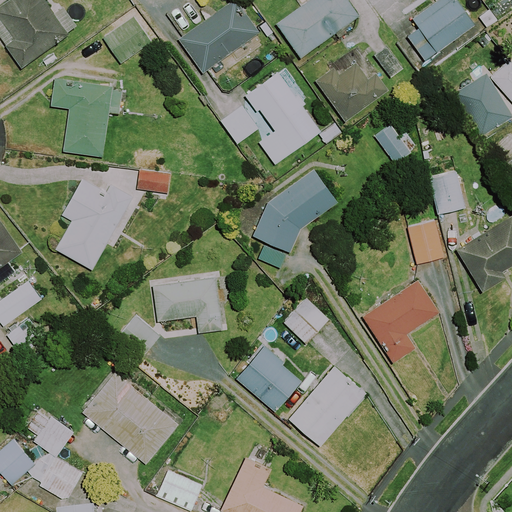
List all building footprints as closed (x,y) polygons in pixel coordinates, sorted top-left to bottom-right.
[(69,2),(60,9),(53,0),(7,0),(0,5),(0,7),(3,12),(0,13),(0,25),(27,63),(75,30),(74,28),(83,22),(69,2)] [(259,31),(236,0),(228,0),(177,36),(201,72),(259,31)] [(358,14),(348,0),(303,0),(274,21),(299,56),(332,32),(337,39),(353,28),(348,21),(358,14)] [(475,23),(457,0),(433,0),(411,17),(417,26),(406,34),(423,58),(435,49),(437,51),(475,23)] [(151,40),(132,14),(101,36),(120,62),(151,40)] [(403,66),(387,44),(373,53),(389,76),(403,66)] [(480,66),(465,50),(443,68),(457,85),(480,66)] [(511,61),(509,58),(489,74),(511,102),(511,61)] [(332,64),(313,79),(344,119),(387,87),(374,70),(367,76),(354,60),(338,72),(332,64)] [(294,94),(276,69),(243,93),(255,109),(258,107),(273,128),(257,140),(273,162),(319,129),(301,103),(304,101),(297,92),(294,94)] [(511,115),(511,114),(485,70),(453,90),(480,135),(511,115)] [(118,86),(119,82),(60,73),(56,102),(75,105),(69,147),(108,153),(115,108),(124,110),(127,87),(118,86)] [(257,126),(240,102),(218,118),(235,141),(257,126)] [(411,150),(390,122),(373,135),(394,163),(411,150)] [(173,189),(175,170),(144,166),(142,185),(173,189)] [(251,233),(264,239),(257,256),(279,266),(286,249),(289,251),(299,227),(336,200),(312,167),(266,199),(251,233)] [(465,205),(456,169),(427,176),(436,212),(465,205)] [(112,187),(87,174),(67,211),(77,216),(61,245),(98,265),(139,192),(117,180),(112,187)] [(0,268),(29,247),(2,211),(0,212),(0,268)] [(511,263),(511,213),(511,212),(454,246),(480,290),(505,275),(502,269),(511,263)] [(443,255),(434,218),(406,225),(415,262),(443,255)] [(229,325),(222,273),(158,281),(163,317),(202,312),(204,328),(229,325)] [(46,295),(33,277),(0,300),(0,312),(7,323),(46,295)] [(438,310),(417,278),(361,314),(391,361),(415,345),(406,331),(438,310)] [(328,317),(305,296),(282,320),(304,341),(328,317)] [(164,332),(140,312),(120,337),(145,357),(164,332)] [(283,359),(263,342),(234,375),(273,408),(299,378),(280,362),(283,359)] [(365,391),(334,364),(287,416),(318,443),(365,391)] [(183,421),(120,369),(87,409),(150,461),(183,421)] [(53,416),(42,408),(32,424),(42,431),(37,438),(61,453),(79,427),(55,412),(53,416)] [(40,460),(17,436),(0,451),(0,463),(17,481),(40,460)] [(32,470),(45,479),(43,482),(67,495),(73,494),(87,470),(60,454),(58,456),(52,451),(32,470)] [(270,466),(244,454),(218,508),(225,511),(297,511),(302,503),(261,484),(270,466)] [(207,482),(172,466),(160,492),(195,508),(207,482)]
